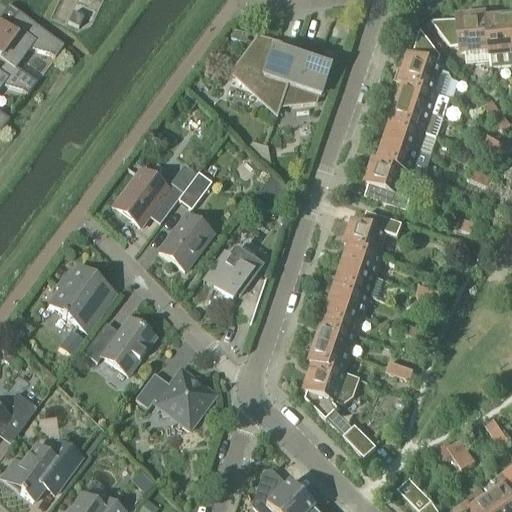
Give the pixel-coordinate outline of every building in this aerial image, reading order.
[(472,14),(472,20),(456,21),(456,25),(431,27),(450,52),(459,51),(459,56),(464,56),(465,68),(489,66),(485,18),(485,12),(472,14)] [(77,31),(82,20),(71,15),(66,26),(77,31)] [(0,28),(0,61),(35,87),(14,71),(28,52),(48,58),(53,62),(63,50),(16,16),(4,32),(0,28)] [(486,23),(485,18),(489,66),(490,66),(491,72),(511,70),(507,21),(486,23)] [(232,34),(229,42),(244,47),(247,39),(232,34)] [(394,86),(399,87),(449,104),(449,103),(446,102),(452,84),(449,78),(440,75),(442,70),(437,69),(440,61),(420,36),(412,60),(408,59),(403,74),(398,73),(394,86)] [(273,118),(273,119),(293,61),(292,61),(291,63),(281,59),(284,51),(259,43),(257,51),(254,50),(234,77),(274,115),(273,118)] [(0,118),(8,124),(0,117),(0,89),(20,95),(26,99),(35,87),(0,61),(0,118)] [(293,61),(273,119),(274,119),(277,111),(313,106),(316,99),(319,100),(328,75),(325,74),(327,68),(315,71),(293,63),(293,61)] [(403,89),(397,108),(442,123),(449,104),(399,87),(403,89)] [(185,100),(179,108),(189,115),(195,107),(185,100)] [(483,112),(494,126),(502,120),(491,106),(483,112)] [(397,108),(390,127),(435,142),(442,123),(397,108)] [(502,120),(494,126),(502,136),(510,130),(502,120)] [(390,127),(384,146),(429,162),(435,142),(390,127)] [(480,149),(492,155),(496,146),(485,140),(480,149)] [(252,146),(246,152),(256,161),(266,151),(252,146)] [(373,163),(373,164),(422,181),(429,162),(384,146),(378,165),(373,163)] [(492,155),(492,156),(503,162),(507,152),(496,146),(492,155)] [(269,168),(266,151),(256,161),(265,171),(269,168)] [(422,181),(373,164),(364,188),(368,190),(364,202),(405,216),(410,203),(398,199),(406,176),(422,182),(422,181)] [(466,182),(478,188),(482,179),(470,173),(466,182)] [(138,232),(146,221),(158,229),(176,204),(182,197),(169,188),(165,192),(140,174),(112,212),(138,232)] [(182,197),(176,204),(190,214),(210,187),(197,177),(182,197)] [(482,179),(478,188),(490,193),(493,184),(482,179)] [(259,195),(275,206),(285,193),(269,181),(259,195)] [(352,225),(344,250),(382,263),(382,262),(377,261),(385,238),(396,242),(401,229),(366,217),(362,229),(352,225)] [(183,276),(211,238),(185,218),(157,256),(183,276)] [(455,234),(470,239),(473,229),(459,224),(455,234)] [(448,254),(463,259),(467,249),(452,244),(448,254)] [(348,252),(342,271),(375,282),(382,263),(344,250),(343,250),(348,252)] [(253,317),(265,282),(264,282),(263,286),(251,278),(257,270),(235,254),(229,261),(223,257),(206,279),(214,285),(207,307),(231,315),(233,311),(253,317)] [(54,291),(59,294),(47,309),(86,337),(114,299),(76,270),(67,282),(63,279),(54,291)] [(342,271),(335,290),(369,302),(375,282),(342,271)] [(335,290),(329,309),(362,321),(369,302),(335,290)] [(415,301),(427,306),(431,295),(418,291),(415,301)] [(431,295),(427,306),(440,310),(443,299),(431,295)] [(329,309),(322,329),(356,340),(362,321),(329,309)] [(95,367),(100,361),(126,381),(155,342),(128,322),(117,336),(105,328),(82,357),(95,367)] [(414,332),(401,328),(398,337),(411,342),(414,332)] [(322,329),(316,348),(349,359),(356,340),(322,329)] [(426,336),(414,332),(411,342),(423,346),(426,336)] [(62,354),(72,363),(87,345),(77,337),(62,354)] [(316,348),(309,367),(346,380),(343,378),(349,359),(316,348)] [(1,358),(3,365),(11,368),(18,366),(13,353),(1,358)] [(346,380),(309,367),(309,368),(313,369),(303,396),(307,398),(304,405),(325,425),(337,414),(332,409),(333,407),(343,410),(353,403),(359,384),(346,380)] [(400,371),(388,367),(385,377),(397,381),(400,371)] [(413,375),(400,371),(397,381),(410,386),(413,375)] [(153,405),(156,407),(155,409),(178,425),(177,427),(187,434),(190,433),(197,424),(196,423),(212,400),(179,376),(169,390),(153,378),(133,404),(146,414),(153,405)] [(0,442),(8,448),(35,412),(15,398),(1,417),(0,416),(0,442)] [(501,437),(494,427),(485,432),(492,443),(501,437)] [(375,451),(354,430),(343,442),(363,463),(375,451)] [(508,447),(501,437),(492,443),(500,453),(508,447)] [(31,507),(42,493),(54,501),(83,462),(57,444),(45,459),(35,451),(21,469),(14,463),(2,479),(17,491),(15,494),(31,507)] [(460,445),(446,454),(453,464),(468,455),(460,445)] [(468,455),(453,464),(461,475),(475,465),(468,455)] [(511,472),(497,483),(503,491),(511,504),(511,472)] [(140,476),(130,486),(143,499),(152,489),(140,476)] [(260,479),(250,511),(287,511),(300,500),(287,488),(285,490),(272,476),(267,476),(264,477),(260,479)] [(469,511),(467,509),(463,511),(433,511),(431,507),(409,485),(397,497),(412,511),(469,511)] [(511,511),(511,504),(503,491),(486,502),(492,511),(511,511)] [(116,511),(103,502),(98,510),(82,498),(71,511),(116,511)] [(311,511),(300,500),(287,511),(311,511)] [(492,511),(486,502),(472,511),(492,511)]
